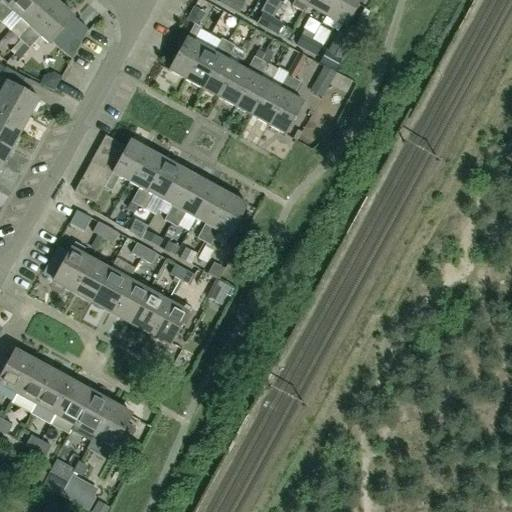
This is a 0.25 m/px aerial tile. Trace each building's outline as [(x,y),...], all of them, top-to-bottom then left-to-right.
[(38,0),(12,0),(0,14),(0,23),(1,24),(12,12),(20,20),(38,0)] [(0,0),(0,14),(12,0),(0,0)] [(54,0),(38,0),(20,20),(28,27),(17,40),(23,45),(60,5),(54,0)] [(229,10),(234,0),(220,0),(218,4),(229,10)] [(244,4),(236,0),(234,0),(229,10),(238,15),(244,4)] [(294,0),(291,7),(302,13),(306,6),(309,0),(294,0)] [(334,0),(309,0),(306,6),(302,13),(313,19),(317,12),(325,17),(334,0)] [(334,0),(325,17),(345,28),(360,0),(334,0)] [(60,5),(23,45),(28,49),(39,37),(49,46),(74,18),(60,5)] [(203,16),(193,10),(189,17),(187,21),(194,25),(197,27),(203,16)] [(268,30),(273,20),(262,13),(256,24),(268,30)] [(273,20),(268,30),(277,35),(282,25),(273,20)] [(321,46),(330,32),(312,21),(303,35),(321,46)] [(194,25),(186,39),(168,73),(185,82),(203,48),(193,43),(201,29),(197,27),(194,25)] [(323,68),(335,75),(355,34),(342,28),(329,55),(325,53),(319,66),(323,68)] [(307,52),(312,42),(301,35),(295,45),(307,52)] [(213,54),(203,48),(185,82),(202,91),(228,43),(221,39),(213,54)] [(23,45),(17,40),(8,50),(14,55),(23,45)] [(312,42),(307,52),(315,56),(321,46),(312,42)] [(228,43),(202,91),(218,100),(236,67),(227,61),(235,46),(228,43)] [(14,55),(19,60),(28,49),(23,45),(14,55)] [(257,51),(254,57),(261,61),(265,55),(257,51)] [(279,90),(269,85),(251,118),(268,127),(294,79),(306,58),(298,54),(279,90)] [(246,72),(236,67),(218,100),(235,109),(261,61),(254,57),(246,72)] [(261,61),(235,109),(251,118),(269,85),(259,79),(267,65),(261,61)] [(341,64),(336,77),(349,82),(354,69),(341,64)] [(0,90),(0,100),(29,117),(39,100),(28,94),(33,83),(0,65),(0,88),(1,89),(0,90)] [(335,75),(323,68),(311,93),(324,99),(331,84),(335,75)] [(300,83),(294,79),(268,127),(285,137),(303,103),(292,97),(300,83)] [(0,122),(20,133),(29,117),(0,100),(0,122)] [(20,133),(0,122),(0,143),(11,150),(20,133)] [(126,149),(106,137),(98,151),(119,162),(126,149)] [(126,149),(119,162),(111,177),(103,189),(111,193),(119,179),(129,184),(147,151),(130,142),(126,149)] [(11,150),(0,143),(0,165),(2,166),(11,150)] [(119,162),(98,151),(90,165),(111,177),(119,162)] [(164,161),(147,151),(129,184),(138,189),(130,203),(138,207),(164,161)] [(180,170),(164,161),(138,207),(144,211),(152,197),(162,203),(180,170)] [(111,177),(90,165),(82,179),(102,191),(103,189),(111,177)] [(180,170),(162,203),(170,207),(163,221),(171,226),(197,179),(180,170)] [(102,191),(82,179),(75,194),(95,205),(102,191)] [(213,188),(197,179),(171,226),(177,229),(185,215),(195,221),(213,188)] [(230,197),(213,188),(195,221),(204,225),(196,239),(204,243),(230,197)] [(230,197),(204,243),(210,247),(218,233),(229,239),(247,206),(230,197)] [(139,237),(141,238),(145,231),(147,226),(135,219),(128,231),(131,233),(139,237)] [(108,229),(97,223),(92,233),(102,239),(105,234),(108,229)] [(164,238),(182,248),(189,236),(171,226),(164,238)] [(117,234),(108,229),(105,234),(102,239),(111,244),(117,234)] [(145,231),(141,238),(158,248),(163,241),(145,231)] [(163,251),(174,257),(179,249),(168,242),(163,251)] [(75,243),(71,251),(69,250),(51,282),(73,294),(90,262),(81,256),(85,248),(75,243)] [(140,260),(146,249),(136,244),(130,254),(140,260)] [(203,246),(196,259),(204,264),(211,251),(203,246)] [(156,255),(146,249),(140,260),(150,265),(156,255)] [(179,260),(189,265),(195,255),(184,249),(179,260)] [(90,262),(73,294),(91,304),(108,271),(90,262)] [(180,281),(186,271),(174,265),(169,275),(180,281)] [(128,282),(108,271),(91,304),(111,314),(128,282)] [(186,271),(180,281),(189,286),(194,276),(186,271)] [(128,282),(111,314),(130,325),(151,287),(139,281),(136,287),(128,282)] [(213,301),(223,306),(231,289),(221,284),(213,301)] [(163,293),(151,287),(130,325),(150,336),(168,304),(159,299),(163,293)] [(175,308),(168,304),(150,336),(170,347),(187,314),(190,308),(178,301),(175,308)] [(0,387),(15,395),(33,364),(13,353),(7,363),(0,359),(0,387)] [(33,364),(15,395),(10,404),(31,415),(35,406),(44,390),(53,375),(33,364)] [(54,417),(63,401),(72,385),(53,375),(44,390),(35,406),(54,417)] [(81,390),(72,385),(63,401),(54,417),(73,427),(80,415),(83,410),(86,405),(91,395),(81,390)] [(100,401),(91,395),(86,405),(83,410),(80,415),(73,427),(70,433),(89,443),(92,438),(101,422),(110,406),(100,401)] [(101,422),(92,438),(113,449),(114,447),(119,450),(130,429),(125,426),(130,417),(110,406),(101,422)] [(3,420),(0,425),(0,432),(7,436),(13,425),(3,420)] [(35,451),(41,441),(31,436),(25,446),(35,451)] [(41,441),(35,451),(45,457),(51,447),(41,441)] [(78,463),(73,474),(82,479),(88,468),(78,463)] [(40,486),(46,475),(35,469),(29,480),(40,486)] [(49,474),(41,488),(57,496),(66,483),(49,474)] [(78,485),(71,500),(85,507),(92,493),(78,485)] [(98,503),(92,511),(106,511),(108,509),(98,503)]
